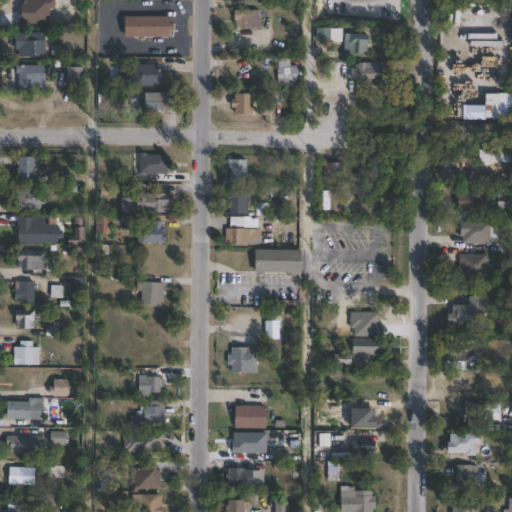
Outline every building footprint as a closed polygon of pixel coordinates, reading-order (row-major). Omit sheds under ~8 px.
[(482,5),(481,30),(457,30),(457,23),(451,23),(451,5),(482,5)] [(254,10),(255,28),(235,29),(235,21),(232,21),(232,11),(254,10)] [(169,15),(169,21),(172,21),(172,30),(169,29),(169,36),(123,36),(123,15),(169,15)] [(47,57),(22,57),(22,34),(47,34),(47,57)] [(367,35),(367,53),(343,53),(343,35),(367,35)] [(294,89),(285,89),(286,80),(275,80),(276,59),(288,60),(288,66),(294,67),(294,89)] [(363,64),(363,69),(375,69),(375,80),(349,80),(349,69),(356,69),(356,64),(363,64)] [(164,86),(131,86),(131,77),(137,77),(137,65),(164,65),(164,86)] [(47,66),(47,89),(22,88),(22,74),(19,74),(19,66),(47,66)] [(87,88),(71,88),(70,68),(86,67),(87,88)] [(168,93),(168,94),(173,94),(173,109),(168,109),(168,111),(148,111),(148,93),(168,93)] [(511,94),(511,108),(498,108),(498,94),(511,94)] [(249,95),(249,107),(252,107),(252,112),(249,112),(249,116),(232,116),(232,108),(228,108),(228,100),(231,100),(231,95),(249,95)] [(511,159),(511,149),(499,149),(499,160),(511,159)] [(175,162),(175,170),(170,170),(170,175),(142,174),(143,153),(150,153),(150,154),(170,155),(170,162),(175,162)] [(38,158),(38,181),(20,181),(21,175),(19,175),(19,171),(21,171),(21,166),(20,166),(20,157),(38,158)] [(246,160),(245,179),(228,178),(228,168),(226,168),(226,159),(244,159),(244,160),(246,160)] [(341,178),(322,179),(321,162),(341,162),(341,178)] [(49,190),(48,205),(44,205),(44,210),(19,209),(20,189),(49,190)] [(245,190),(245,197),(248,197),(248,203),(245,203),(245,214),(227,213),(227,198),(225,198),(225,193),(228,193),(228,190),(245,190)] [(327,210),(314,210),(314,190),(327,190),(327,210)] [(478,192),(486,193),(486,211),(456,210),(456,191),(478,192)] [(152,193),(152,194),(169,195),(169,199),(173,199),(172,208),(170,208),(169,213),(140,212),(125,212),(125,198),(140,198),(148,198),(148,194),(149,194),(149,193),(152,193)] [(111,234),(99,234),(99,216),(111,215),(111,234)] [(46,218),(46,225),(60,225),(60,244),(20,244),(20,218),(46,218)] [(165,221),(165,230),(169,230),(169,244),(140,244),(140,226),(154,226),(154,221),(165,221)] [(488,221),(488,240),(484,240),(484,243),(461,243),(461,237),(458,237),(459,221),(488,221)] [(245,231),(244,244),(225,243),(225,238),(226,238),(227,228),(240,228),(240,231),(245,231)] [(110,246),(109,262),(97,261),(98,246),(110,246)] [(296,250),(296,272),(295,272),(295,277),(285,277),(285,272),(263,271),(263,274),(256,274),(256,272),(253,272),(253,249),(296,250)] [(54,257),(53,265),(48,265),(48,270),(21,270),(22,252),(49,252),(49,257),(54,257)] [(485,254),(485,278),(459,278),(459,270),(457,270),(457,254),(485,254)] [(36,282),(36,303),(17,303),(18,282),(36,282)] [(162,283),(161,304),(143,303),(144,292),(139,292),(140,283),(145,284),(145,282),(162,283)] [(483,325),(445,325),(446,315),(451,315),(451,306),(468,306),(468,298),(483,298),(483,325)] [(38,311),(38,321),(36,321),(36,329),(32,329),(32,330),(23,330),(23,328),(18,328),(19,311),(38,311)] [(279,353),(263,353),(263,338),(279,338),(279,353)] [(365,358),(350,358),(350,341),(375,341),(375,354),(365,354),(365,358)] [(35,342),(35,348),(42,348),(42,366),(15,366),(15,348),(22,348),(22,342),(35,342)] [(466,345),(445,345),(445,362),(466,362),(466,345)] [(254,347),(254,372),(230,372),(230,365),(226,365),(226,355),(230,355),(230,347),(254,347)] [(150,376),(150,378),(162,378),(162,379),(166,379),(166,394),(149,394),(149,390),(140,390),(140,376),(150,376)] [(463,379),(462,401),(439,401),(439,394),(439,383),(443,384),(443,378),(463,379)] [(67,379),(49,379),(49,395),(67,395),(67,379)] [(37,399),(37,420),(9,419),(10,402),(30,402),(30,399),(37,399)] [(150,426),(136,426),(136,417),(138,417),(138,411),(142,412),(142,407),(152,407),(152,402),(167,402),(166,424),(150,424),(150,426)] [(479,404),(479,416),(463,415),(463,404),(479,404)] [(498,404),(498,420),(482,420),(482,404),(498,404)] [(265,406),(265,429),(226,428),(226,405),(265,406)] [(458,425),(433,424),(434,407),(458,407),(458,425)] [(69,433),(69,445),(53,445),(53,432),(69,433)] [(157,459),(126,460),(126,439),(127,439),(127,433),(167,433),(167,448),(161,448),(161,451),(157,451),(157,459)] [(473,444),(473,457),(462,457),(462,453),(441,453),(441,442),(446,442),(446,433),(478,434),(477,444),(473,444)] [(43,437),(43,455),(13,454),(13,447),(9,447),(9,437),(43,437)] [(375,441),(374,459),(349,458),(349,450),(354,450),(354,441),(375,441)] [(68,466),(67,480),(49,480),(50,465),(68,466)] [(469,491),(454,490),(454,465),(469,465),(469,491)] [(37,469),(36,487),(11,486),(12,468),(37,469)] [(159,469),(159,471),(163,471),(163,489),(161,489),(161,490),(140,490),(140,494),(132,493),(132,468),(159,469)] [(241,468),(241,469),(250,470),(262,471),(261,491),(225,491),(225,479),(222,479),(223,474),(225,474),(225,468),(241,468)] [(352,487),(352,491),(370,491),(370,496),(374,496),(374,509),(371,509),(371,511),(338,511),(338,491),(346,491),(346,487),(352,487)] [(24,494),(24,498),(42,499),(41,511),(9,511),(10,497),(17,497),(17,494),(24,494)] [(165,496),(164,511),(134,511),(135,496),(165,496)] [(511,511),(502,511),(502,510),(507,510),(508,498),(511,498),(511,511)] [(110,511),(96,511),(96,499),(110,499),(110,511)] [(241,500),(241,502),(249,502),(249,511),(242,511),(225,511),(223,511),(223,505),(225,505),(225,500),(241,500)] [(284,511),(273,511),(273,502),(285,502),(284,511)] [(478,504),(477,511),(449,511),(450,503),(478,504)]
